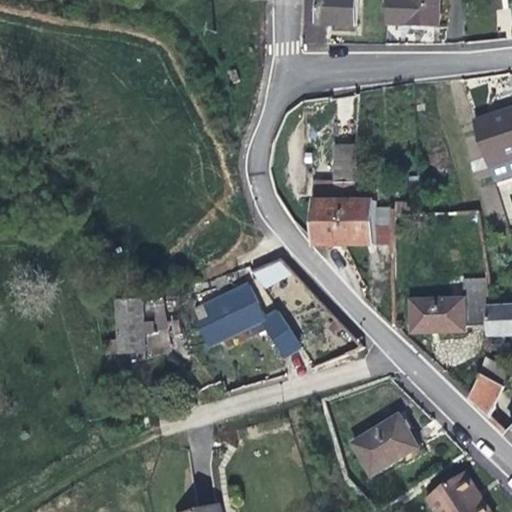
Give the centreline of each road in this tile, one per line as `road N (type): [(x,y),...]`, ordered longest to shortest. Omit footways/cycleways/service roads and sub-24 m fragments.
road 1 (residential): [(397,353),(268,207),(259,151),(286,79)]
road 2 (track): [(259,151),(196,42),(172,19),(41,0)]
road 3 (residential): [(397,353),(360,371),(161,427)]
road 4 (residential): [(286,79),(511,59)]
road 5 (residential): [(511,457),(397,353)]
